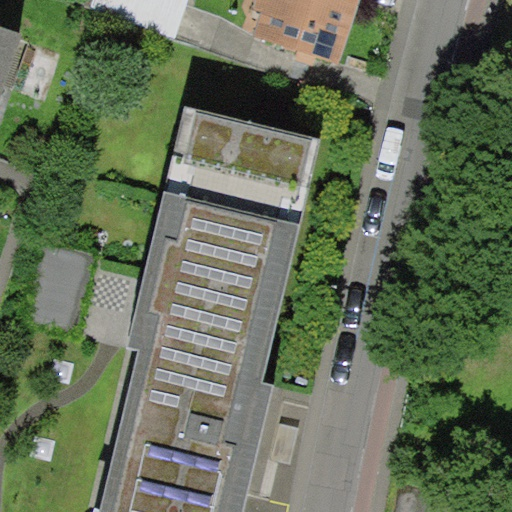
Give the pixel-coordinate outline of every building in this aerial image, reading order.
[(94,0),(92,8),(171,38),(185,0),(94,0)] [(358,9),(330,0),(257,0),(255,10),(263,12),(256,33),(342,59),(358,9)] [(0,100),(21,36),(0,28),(0,100)] [(318,137),(187,104),(127,341),(135,343),(95,511),(240,511),(247,482),(273,376),(262,374),(318,137)] [(92,252),(41,241),(24,319),(75,330),(92,252)]
